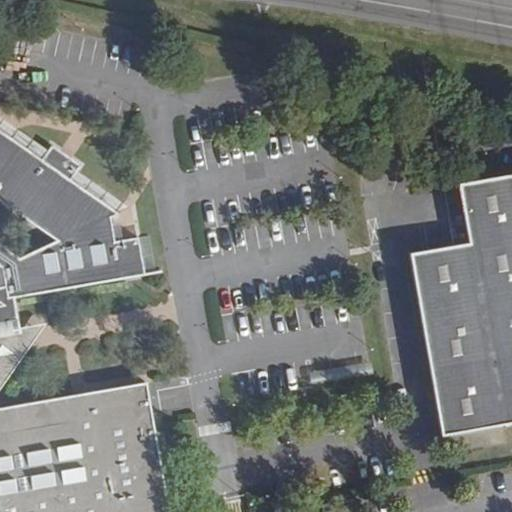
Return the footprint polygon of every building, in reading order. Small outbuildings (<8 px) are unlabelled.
[(53,27),(50,39),(114,54),(117,42),(53,27)] [(0,457),(155,430),(150,392),(36,411),(23,413),(20,400),(34,398),(58,336),(27,341),(23,311),(153,290),(147,253),(123,257),(118,232),(123,231),(82,199),(48,173),(2,138),(3,141),(0,141),(0,457)] [(59,159),(48,173),(82,199),(93,184),(59,159)] [(408,244),(439,427),(511,413),(511,164),(456,174),(467,234),(408,244)] [(0,511),(168,511),(155,430),(0,457),(0,511)]
